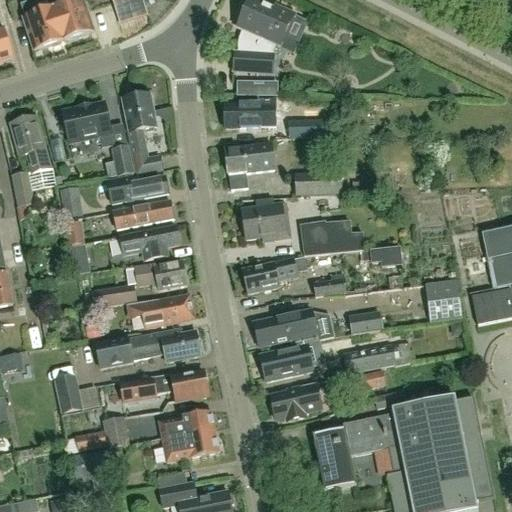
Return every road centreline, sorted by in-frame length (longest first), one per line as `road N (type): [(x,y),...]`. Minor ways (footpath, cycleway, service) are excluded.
road 1 (residential): [(263,511),(185,107),(181,43)]
road 2 (residential): [(0,98),(181,43)]
